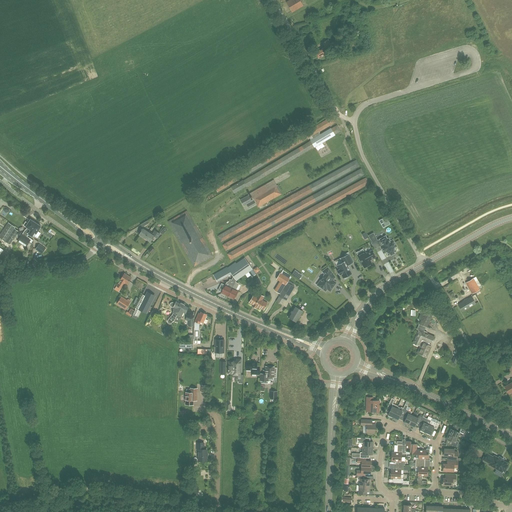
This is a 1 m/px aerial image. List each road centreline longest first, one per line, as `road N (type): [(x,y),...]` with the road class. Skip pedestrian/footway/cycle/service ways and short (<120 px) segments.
road 1 (track): [(0,504),(88,487),(206,509)]
road 2 (residential): [(501,432),(507,411),(423,264)]
road 3 (unclassified): [(423,264),(363,158),(353,121)]
road 4 (track): [(353,121),(338,112),(274,0)]
road 5 (secondary): [(266,326),(141,265)]
